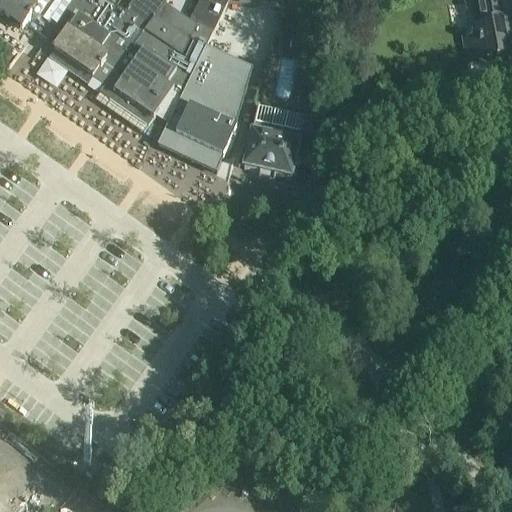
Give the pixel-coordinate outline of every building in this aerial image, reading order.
[(0,0),(0,10),(7,0),(24,0),(38,9),(34,15),(48,25),(65,0),(0,0)] [(38,9),(24,0),(7,0),(0,10),(0,14),(22,31),(34,15),(38,9)] [(170,0),(141,1),(125,23),(122,21),(96,5),(96,1),(75,1),(44,47),(54,54),(49,61),(64,72),(87,88),(92,81),(93,81),(99,72),(101,73),(103,69),(113,76),(143,36),(165,7),(170,0)] [(221,17),(224,11),(201,0),(200,0),(189,24),(165,7),(143,36),(113,76),(99,96),(94,102),(144,137),(148,130),(149,130),(173,95),(180,100),(195,68),(221,17)] [(299,0),(272,0),(281,19),(304,18),(299,0)] [(460,33),(466,63),(468,63),(467,62),(496,57),(497,61),(511,57),(511,35),(510,35),(503,0),(485,0),(472,3),(477,30),(460,33)] [(203,104),(224,58),(238,26),(221,17),(195,68),(180,100),(157,149),(216,176),(237,132),(235,131),(240,121),(203,104)] [(301,137),(256,127),(260,111),(258,110),(244,171),(291,181),(295,162),(317,167),(319,159),(310,119),(305,118),(301,137)] [(92,151),(101,134),(84,125),(75,142),(92,151)] [(158,205),(179,216),(190,196),(169,185),(158,205)] [(30,351),(14,338),(7,347),(22,360),(30,351)]
